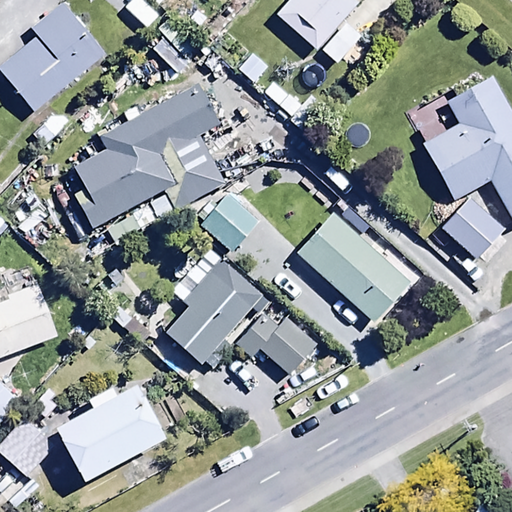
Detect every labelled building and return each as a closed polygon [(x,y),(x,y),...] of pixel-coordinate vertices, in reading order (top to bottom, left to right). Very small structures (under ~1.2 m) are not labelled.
[(361,0),(291,0),(274,20),(313,55),(361,0)] [(0,80),(30,117),(100,60),(60,10),(29,35),(35,42),(0,70),(0,80)] [(171,16),(152,32),(178,65),(198,49),(171,16)] [(350,45),(336,34),(320,55),(334,66),(350,45)] [(233,74),(250,87),(264,68),(247,56),(233,74)] [(511,120),(490,80),(442,105),(455,128),(419,147),(451,206),(489,186),(511,228),(511,120)] [(136,230),(159,218),(151,202),(162,197),(170,214),(219,190),(195,141),(213,132),(192,92),(96,140),(103,153),(68,170),(80,194),(69,200),(87,236),(128,215),(136,230)] [(255,225),(225,201),(221,199),(211,212),(205,207),(196,218),(202,223),(197,230),(231,257),(255,225)] [(501,232),(466,205),(440,237),(475,265),(501,232)] [(407,287),(329,218),(292,259),(370,328),(407,287)] [(261,301),(219,264),(202,283),(190,273),(169,297),(181,307),(157,335),(197,370),(202,365),(209,372),(231,347),(226,342),(261,301)] [(0,307),(0,361),(54,340),(33,288),(5,299),(7,305),(0,307)] [(255,353),(258,355),(286,380),(312,350),(283,325),(277,333),(259,317),(231,349),(247,363),(255,353)] [(50,434),(78,488),(158,446),(130,392),(111,402),(106,393),(83,405),(87,414),(50,434)] [(0,424),(15,409),(0,393),(0,424)] [(0,459),(23,480),(51,450),(21,423),(0,446),(0,459)]
